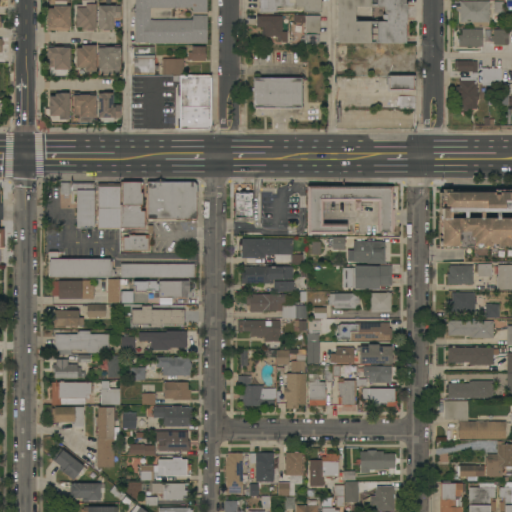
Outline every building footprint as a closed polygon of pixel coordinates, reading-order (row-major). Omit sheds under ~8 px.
[(82,30),(82,28),(76,28),(76,22),(75,22),(75,14),(76,14),(76,8),(77,8),(77,5),(82,5),(82,0),(94,0),(94,4),(95,4),(96,30),(82,30)] [(207,0),(207,13),(193,13),(192,8),(150,8),(150,20),(193,20),(193,16),(207,16),(207,44),(148,44),(148,43),(135,43),(135,0),(207,0)] [(258,0),(320,0),(320,12),(303,12),(303,7),(276,7),(276,12),(258,12),(258,0)] [(337,0),(405,0),(405,4),(406,4),(406,25),(405,25),(405,43),(337,44),(337,0)] [(53,9),(53,6),(55,6),(55,1),(67,1),(67,6),(70,6),(70,30),(48,30),(48,28),(47,28),(47,9),(53,9)] [(489,1),(489,22),(488,22),(488,27),(472,27),(472,22),(460,23),(459,2),(489,1)] [(98,6),(120,6),(120,18),(114,18),(114,17),(112,17),(112,30),(103,30),(98,30),(98,6)] [(282,16),(282,32),(287,32),(287,42),(281,42),(281,41),(277,41),(277,37),(273,37),(273,39),(270,39),(270,37),(264,37),(264,27),(256,27),(256,16),(282,16)] [(320,32),(305,32),(305,23),(293,23),(293,16),(320,16),(320,32)] [(458,47),(458,36),(461,36),(461,29),(482,29),(482,47),(458,47)] [(507,45),(508,30),(493,30),(493,45),(507,45)] [(319,44),(300,44),(300,38),(304,38),(304,35),(319,34),(319,44)] [(70,45),(70,70),(53,70),(53,67),(47,67),(47,48),(48,48),(48,45),(70,45)] [(98,46),(120,45),(120,75),(100,75),(100,70),(98,70),(98,46)] [(95,72),(86,72),(86,68),(76,68),(76,48),(82,48),(82,46),(95,46),(95,72)] [(133,74),(134,46),(154,47),(154,66),(158,66),(158,70),(154,70),(154,74),(133,74)] [(205,47),(205,61),(191,61),(191,60),(188,60),(188,52),(191,52),(191,47),(205,47)] [(162,76),(162,59),(183,59),(184,76),(173,76),(162,76)] [(476,109),(458,109),(458,95),(455,95),(455,86),(459,86),(458,81),(460,81),(460,78),(470,78),(470,72),(454,72),(454,61),(472,61),(472,62),(477,61),(477,76),(475,76),(475,78),(476,78),(476,90),(478,90),(478,100),(476,100),(476,109)] [(501,68),(500,86),(481,86),(481,83),(480,83),(480,80),(481,80),(481,68),(501,68)] [(184,76),(210,76),(210,80),(212,80),(213,91),(210,92),(210,116),(212,116),(213,118),(212,123),(212,126),(210,129),(208,131),(206,131),(178,131),(178,118),(180,118),(180,97),(178,97),(178,85),(180,86),(180,82),(172,82),(173,76),(184,76)] [(415,76),(415,79),(413,79),(413,80),(415,80),(415,86),(413,86),(413,90),(408,90),(408,92),(386,92),(386,78),(388,78),(388,76),(415,76)] [(301,78),(301,108),(253,108),(253,78),(301,78)] [(501,82),(508,82),(508,98),(510,98),(510,96),(511,96),(511,114),(511,106),(501,106),(501,82)] [(69,119),(59,119),(59,116),(49,116),(49,110),(48,110),(48,102),(49,102),(49,97),(55,97),(55,94),(60,94),(60,93),(69,93),(69,119)] [(96,93),(96,117),(94,117),(94,121),(94,122),(93,123),(91,123),(80,123),(79,122),(79,115),(73,115),(73,93),(96,93)] [(98,94),(102,94),(102,93),(112,93),(113,105),(120,105),(120,118),(114,118),(114,123),(100,123),(100,118),(98,118),(98,94)] [(414,96),(414,109),(399,109),(399,96),(414,96)] [(120,205),(122,205),(122,182),(140,182),(140,193),(142,193),(142,206),(141,206),(141,211),(145,211),(144,228),(119,228),(120,205)] [(147,219),(147,182),(193,182),(194,183),(196,184),(197,186),(196,219),(147,219)] [(76,191),(71,191),(71,194),(60,194),(60,183),(72,183),(72,184),(93,184),(93,190),(94,190),(94,229),(76,229),(76,191)] [(97,228),(98,183),(120,183),(120,205),(119,228),(97,228)] [(307,187),(392,186),(392,210),(394,210),(394,229),(392,229),(392,232),(377,232),(377,202),(371,202),(371,203),(360,203),(360,210),(354,210),(354,202),(322,202),(322,224),(346,224),(346,235),(307,235),(307,187)] [(511,246),(499,246),(499,248),(439,249),(439,241),(441,241),(441,208),(439,208),(439,193),(442,193),(442,190),(511,190),(511,246)] [(235,218),(235,194),(239,194),(239,193),(249,193),(249,194),(253,194),(253,200),(253,210),(253,218),(235,218)] [(123,251),(123,237),(128,237),(129,236),(132,236),(132,234),(134,234),(134,236),(145,236),(145,235),(148,235),(148,251),(123,251)] [(344,237),(344,250),(332,250),(332,237),(344,237)] [(241,239),(292,239),(292,255),(264,254),(264,258),(241,258),(241,239)] [(385,242),(384,264),(366,264),(366,263),(353,263),(353,262),(347,262),(347,251),(353,251),(353,242),(385,242)] [(321,255),(312,255),(312,243),(320,243),(321,255)] [(111,269),(114,269),(114,277),(48,277),(48,253),(58,253),(58,259),(110,259),(110,262),(111,262),(111,269)] [(291,264),(291,258),(295,255),(304,255),(303,265),(291,264)] [(194,264),(194,278),(120,277),(120,264),(194,264)] [(477,264),(491,264),(491,277),(489,277),(489,279),(479,279),(479,277),(477,277),(477,264)] [(511,290),(496,290),(496,276),(498,276),(498,265),(511,265),(511,290)] [(343,268),(354,268),(354,266),(391,266),(391,286),(379,286),(379,289),(354,289),(354,288),(343,288),(343,282),(343,268)] [(472,284),(447,285),(447,274),(449,274),(449,266),(472,266),(472,284)] [(292,267),(292,280),(272,280),(272,284),(241,284),(241,273),(244,273),(244,267),(292,267)] [(119,279),(107,279),(107,303),(119,303),(119,279)] [(71,280),(81,280),(81,281),(88,282),(88,296),(81,296),(81,299),(58,299),(58,296),(51,296),(52,281),(71,282),(71,280)] [(156,281),(156,284),(158,284),(158,281),(189,281),(190,293),(186,293),(186,297),(158,298),(158,292),(154,292),(154,290),(145,290),(145,281),(156,281)] [(147,290),(147,282),(135,282),(135,290),(147,290)] [(293,282),(293,292),(274,292),(274,282),(293,282)] [(331,290),(331,282),(343,282),(343,288),(343,290),(331,290)] [(370,293),(386,293),(386,292),(389,292),(389,293),(390,293),(391,311),(389,311),(389,312),(370,312),(370,293)] [(474,301),(475,301),(475,303),(474,303),(474,312),(447,312),(447,301),(451,301),(451,293),(474,293),(474,301)] [(147,294),(147,305),(136,305),(136,294),(147,294)] [(334,309),(334,305),(330,305),(330,298),(329,298),(329,294),(334,294),(355,294),(355,297),(358,297),(358,306),(356,306),(356,309),(334,309)] [(286,295),(285,304),(277,304),(277,311),(263,311),(263,312),(249,312),(249,305),(245,305),(245,295),(286,295)] [(485,304),(498,304),(499,318),(485,318),(485,304)] [(105,305),(105,317),(87,317),(87,305),(105,305)] [(141,310),(141,306),(152,306),(152,309),(184,309),(184,324),(161,324),(161,328),(150,328),(150,324),(131,324),(131,310),(141,310)] [(282,320),(282,306),(296,306),(296,319),(296,320),(282,320)] [(307,319),(296,319),(296,306),(307,306),(307,319)] [(326,308),(326,319),(313,319),(313,308),(326,308)] [(78,311),(78,318),(84,318),(83,326),(51,326),(51,317),(54,317),(54,310),(78,311)] [(279,321),(279,342),(264,342),(264,337),(250,337),(250,332),(237,332),(237,321),(279,321)] [(299,332),(299,321),(307,321),(307,332),(299,332)] [(493,321),(493,339),(471,339),(471,338),(468,338),(468,336),(447,336),(447,321),(493,321)] [(309,333),(309,322),(320,322),(320,333),(309,333)] [(349,341),(349,332),(356,332),(356,323),(389,323),(389,328),(391,328),(391,329),(391,341),(349,341)] [(77,335),(77,332),(79,332),(79,331),(90,331),(90,335),(109,335),(109,350),(99,350),(99,354),(88,354),(88,353),(86,353),(86,351),(71,351),(71,355),(53,355),(53,349),(54,349),(54,335),(77,335)] [(166,333),(166,331),(186,331),(186,348),(170,348),(170,350),(167,350),(167,351),(151,350),(151,342),(139,341),(139,332),(166,333)] [(134,354),(121,354),(121,337),(124,337),(124,334),(128,334),(128,337),(135,337),(134,354)] [(308,334),(319,334),(319,343),(320,343),(319,365),(307,364),(308,334)] [(368,364),(368,363),(366,363),(365,348),(368,348),(368,345),(378,345),(378,347),(391,347),(391,364),(368,364)] [(452,348),(452,346),(454,346),(454,348),(493,348),(493,349),(495,349),(495,355),(493,355),(493,365),(471,365),(468,365),(468,363),(447,363),(447,348),(452,348)] [(335,364),(335,363),(330,363),(330,354),(335,354),(335,348),(353,348),(353,350),(356,350),(356,356),(354,356),(354,364),(335,364)] [(288,351),(288,354),(298,355),(298,359),(288,359),(288,365),(290,365),(290,371),(278,371),(278,369),(276,369),(276,366),(278,366),(278,365),(276,365),(276,351),(288,351)] [(107,354),(119,354),(119,378),(107,378),(107,354)] [(77,364),(77,356),(90,356),(90,363),(77,364)] [(156,358),(189,357),(189,362),(190,362),(190,363),(191,363),(191,368),(190,368),(190,376),(162,376),(162,368),(156,368),(156,358)] [(54,379),(54,373),(52,373),(52,365),(56,365),(56,360),(67,360),(67,364),(77,364),(77,367),(81,367),(81,377),(77,377),(77,379),(54,379)] [(305,406),(297,406),(297,409),(286,409),(286,400),(284,400),(284,403),(277,403),(277,396),(283,396),(283,388),(286,388),(286,374),(291,374),(291,361),(304,361),(305,406)] [(333,378),(332,366),(340,366),(340,377),(333,378)] [(145,380),(130,380),(131,367),(145,368),(145,380)] [(390,367),(390,383),(368,383),(368,379),(363,376),(363,367),(390,367)] [(251,376),(251,386),(263,386),(263,389),(276,388),(276,403),(273,403),(273,407),(262,408),(262,406),(242,406),(242,399),(239,399),(239,394),(242,394),(242,386),(237,387),(237,377),(251,376)] [(314,382),(314,379),(319,379),(319,382),(325,383),(325,390),(326,390),(326,393),(325,393),(325,406),(317,406),(309,406),(309,382),(314,382)] [(355,405),(338,405),(338,397),(339,397),(339,390),(337,390),(337,383),(338,383),(338,379),(343,379),(343,381),(354,381),(355,405)] [(356,388),(356,379),(366,379),(366,388),(356,388)] [(447,398),(447,384),(468,384),(468,381),(493,381),(493,398),(447,398)] [(51,382),(91,383),(91,395),(89,395),(89,399),(85,399),(85,405),(60,404),(60,405),(51,405),(51,382)] [(188,382),(188,390),(190,390),(190,400),(173,400),(173,399),(163,399),(163,382),(188,382)] [(101,389),(120,389),(120,406),(101,406),(101,389)] [(394,389),(394,392),(396,392),(396,404),(393,407),(386,407),(386,405),(379,405),(379,407),(371,407),(371,400),(362,400),(362,389),(394,389)] [(155,405),(142,405),(142,393),(155,393),(155,405)] [(459,439),(459,419),(444,419),(444,401),(468,401),(468,422),(505,422),(505,439),(459,439)] [(172,407),(172,406),(180,406),(180,407),(188,407),(188,408),(191,408),(191,427),(178,427),(171,427),(164,427),(164,426),(163,426),(163,418),(153,418),(153,407),(172,407)] [(83,427),(72,427),(72,423),(55,422),(55,421),(51,421),(51,408),(55,408),(55,407),(84,407),(83,427)] [(97,427),(95,427),(95,418),(97,418),(97,408),(114,408),(114,468),(97,468),(97,427)] [(135,413),(135,428),(122,428),(122,413),(135,413)] [(158,451),(158,440),(155,440),(155,432),(165,432),(187,432),(187,441),(189,441),(189,452),(158,451)] [(486,477),(486,455),(496,455),(497,441),(503,441),(503,444),(511,444),(511,467),(502,467),(502,477),(486,477)] [(144,444),(144,446),(154,446),(154,456),(143,456),(143,455),(129,455),(129,445),(144,444)] [(83,467),(73,480),(63,473),(59,470),(61,467),(51,459),(54,455),(57,457),(62,450),(83,467)] [(367,452),(367,451),(376,450),(376,452),(382,452),(382,454),(394,454),(394,469),(383,469),(383,470),(369,470),(369,473),(360,473),(359,452),(367,452)] [(242,475),(247,475),(247,482),(242,482),(242,494),(226,494),(226,486),(225,486),(225,472),(224,472),(224,462),(225,462),(225,457),(227,457),(227,453),(242,453),(242,475)] [(302,476),(285,476),(285,463),(284,463),(284,460),(285,460),(285,453),(302,453),(302,476)] [(256,465),(250,465),(250,455),(256,455),(256,454),(274,454),(274,483),(256,483),(256,465)] [(322,477),(322,475),(317,475),(317,473),(321,473),(321,457),(325,457),(325,454),(338,454),(338,477),(322,477)] [(172,460),(172,458),(181,458),(181,460),(187,460),(187,465),(190,465),(190,471),(187,471),(187,476),(186,476),(186,477),(184,478),(184,476),(181,476),(181,477),(172,477),(172,476),(158,476),(158,473),(153,473),(153,481),(140,481),(140,466),(158,466),(158,460),(172,460)] [(483,466),(483,477),(477,476),(477,481),(467,481),(467,477),(458,477),(458,476),(457,476),(457,466),(459,466),(459,465),(483,466)] [(358,503),(344,503),(344,481),(358,481),(358,503)] [(289,483),(289,496),(278,496),(278,483),(289,483)] [(499,488),(504,488),(504,483),(511,483),(511,511),(504,511),(504,498),(499,498),(499,488)] [(100,501),(82,501),(82,498),(70,498),(70,492),(72,492),(72,488),(73,488),(73,484),(100,484),(100,501)] [(184,484),(184,486),(186,486),(186,489),(184,489),(184,491),(186,491),(186,492),(188,492),(188,498),(186,498),(186,501),(184,501),(184,500),(180,500),(180,501),(171,501),(171,500),(170,500),(170,501),(167,501),(167,500),(162,500),(162,491),(163,491),(163,484),(184,484)] [(245,496),(245,492),(244,492),(244,489),(249,489),(249,484),(258,484),(258,496),(245,496)] [(461,484),(461,493),(463,493),(463,497),(461,497),(461,507),(462,507),(462,511),(439,511),(439,499),(440,499),(440,484),(461,484)] [(479,488),(479,484),(494,484),(494,488),(495,488),(495,498),(489,498),(489,511),(469,511),(469,488),(479,488)] [(336,497),(334,497),(334,485),(344,485),(344,507),(336,507),(336,497)] [(110,492),(115,486),(126,495),(125,497),(121,502),(110,492)] [(376,505),(370,505),(370,497),(375,497),(375,490),(376,490),(376,487),(393,487),(393,510),(376,510),(376,505)] [(123,511),(122,511),(126,506),(121,502),(125,497),(140,508),(144,511),(123,511)] [(146,507),(146,497),(157,497),(157,507),(146,507)] [(261,510),(261,497),(270,497),(270,510),(261,510)] [(284,511),(284,497),(294,497),(295,511),(284,511)] [(224,511),(224,501),(237,501),(237,511),(243,511),(224,511)] [(296,511),(296,506),(307,506),(307,501),(317,501),(317,511),(296,511)]
